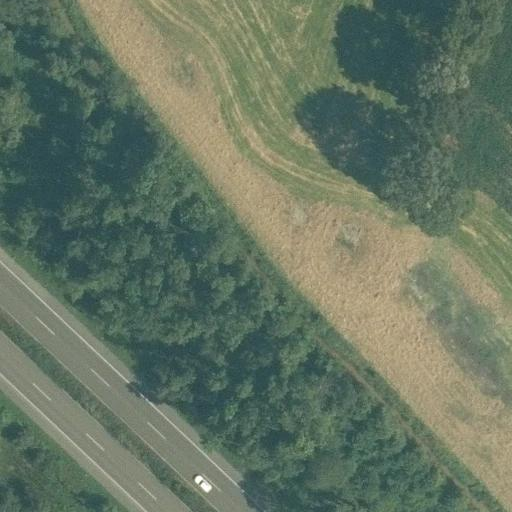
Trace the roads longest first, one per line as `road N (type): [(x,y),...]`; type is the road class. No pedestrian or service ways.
road 1 (motorway): [(239,511),(0,287)]
road 2 (motorway): [(0,359),(158,511)]
